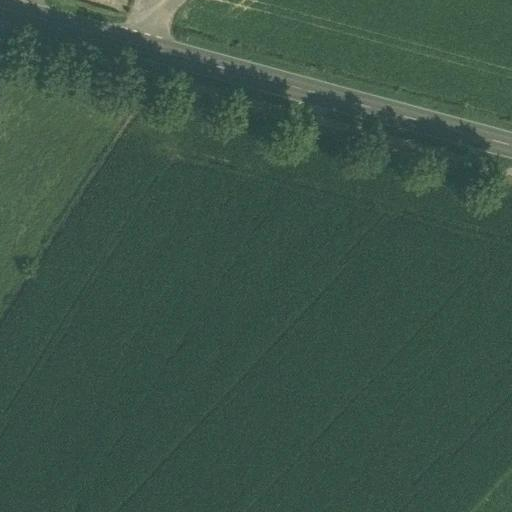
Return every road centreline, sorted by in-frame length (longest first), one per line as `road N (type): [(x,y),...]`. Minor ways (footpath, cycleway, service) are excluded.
road 1 (secondary): [(133,43),(511,145)]
road 2 (secondary): [(0,7),(133,43)]
